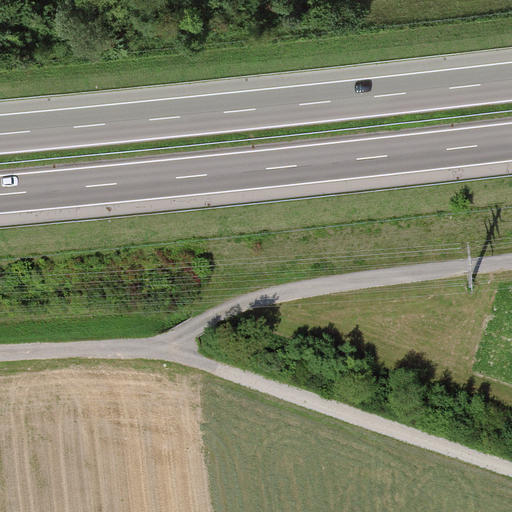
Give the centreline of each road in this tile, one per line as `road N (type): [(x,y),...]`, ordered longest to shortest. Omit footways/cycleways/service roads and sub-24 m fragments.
road 1 (track): [(511,472),(162,350),(0,357)]
road 2 (motorway): [(0,194),(511,141)]
road 3 (motorway): [(511,81),(0,134)]
road 4 (track): [(511,262),(255,305),(162,350)]
